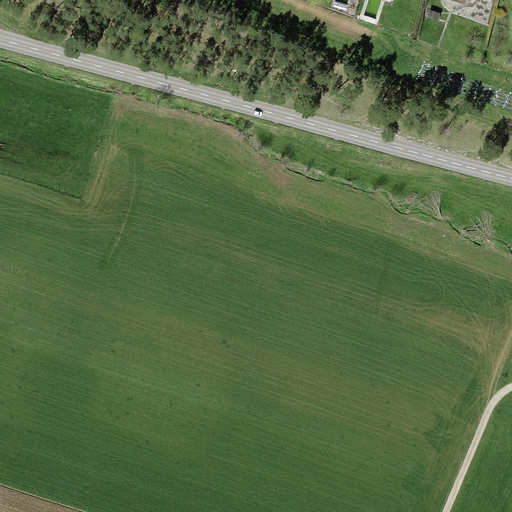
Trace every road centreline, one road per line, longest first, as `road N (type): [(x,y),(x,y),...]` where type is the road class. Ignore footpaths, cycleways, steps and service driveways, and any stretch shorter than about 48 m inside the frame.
road 1 (primary): [(511,178),(0,39)]
road 2 (track): [(511,388),(489,409),(444,511)]
